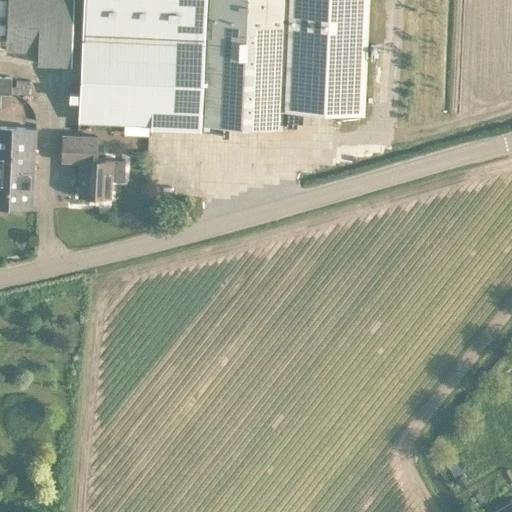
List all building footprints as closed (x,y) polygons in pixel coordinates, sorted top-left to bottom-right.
[(35,50),(34,61),(67,63),(70,0),(4,0),(3,49),(35,50)] [(80,0),(75,117),(121,119),(146,120),(149,120),(150,108),(199,110),(198,123),(278,126),(279,108),(337,111),(360,112),(364,23),(365,0),(80,0)] [(0,75),(0,92),(8,93),(8,75),(0,75)] [(0,124),(0,204),(29,206),(33,126),(9,125),(0,124)] [(94,135),(59,133),(58,158),(77,159),(75,194),(107,196),(108,178),(120,179),(121,158),(93,157),(94,135)] [(460,472),(453,477),(458,485),(465,481),(460,472)] [(511,511),(511,498),(488,511),(511,511)]
